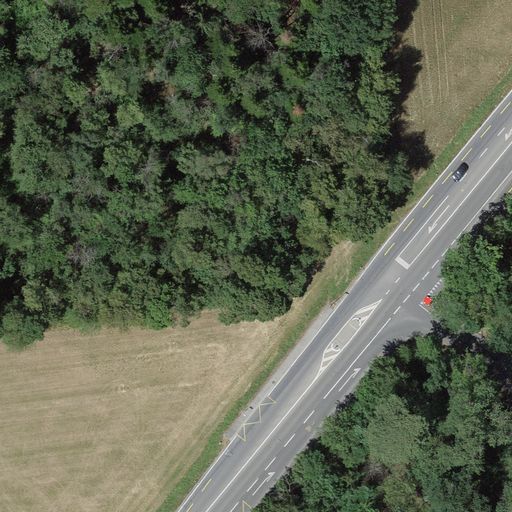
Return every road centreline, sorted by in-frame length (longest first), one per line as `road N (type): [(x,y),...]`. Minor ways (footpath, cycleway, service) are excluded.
road 1 (primary): [(208,511),(392,283)]
road 2 (primary): [(392,283),(511,138)]
road 3 (residential): [(392,283),(511,375)]
